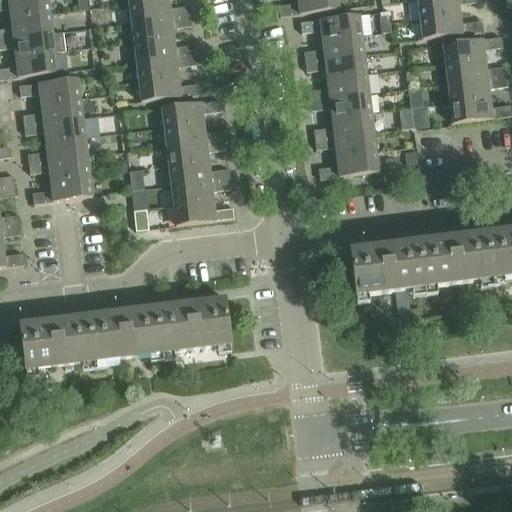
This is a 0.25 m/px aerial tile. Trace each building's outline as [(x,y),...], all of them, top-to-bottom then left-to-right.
[(0,13),(9,13),(10,22),(50,17),(47,0),(19,0),(0,2),(0,13)] [(337,0),(296,0),(298,7),(278,9),(280,20),(339,13),(337,0)] [(476,0),(441,0),(417,3),(420,22),(459,18),(458,8),(477,6),(476,0)] [(128,8),(131,27),(190,20),(188,10),(169,12),(168,3),(128,8)] [(0,33),(0,43),(52,37),(50,17),(10,22),(12,32),(0,33)] [(379,20),(381,37),(391,35),(389,18),(379,20)] [(459,18),(420,22),(422,43),(481,36),(479,25),(460,27),(459,18)] [(320,34),(322,44),(361,39),(359,19),(300,26),(301,37),(320,34)] [(131,27),(133,47),(173,42),(172,32),(191,30),(190,20),(131,27)] [(0,53),(14,52),(15,61),(55,56),(65,55),(62,36),(52,37),(0,43),(0,53)] [(364,58),(361,39),(322,44),(323,53),(304,56),(305,66),(364,58)] [(442,48),(445,68),(484,63),(483,54),(502,51),(501,40),(442,48)] [(133,47),(136,66),(194,59),(193,49),(174,51),(173,42),(133,47)] [(55,56),(15,61),(16,71),(0,72),(0,83),(57,77),(55,56)] [(325,73),(326,83),(366,78),(364,58),(305,66),(306,76),(325,73)] [(194,59),(136,66),(138,85),(178,80),(177,71),(196,68),(194,59)] [(445,68),(447,87),(506,80),(505,70),(485,73),(484,63),(445,68)] [(366,78),(326,83),(327,92),(308,95),(310,105),(368,97),(366,78)] [(178,80),(138,85),(141,106),(199,98),(198,88),(179,90),(178,80)] [(447,87),(450,107),(489,102),(488,93),(507,90),(506,80),(447,87)] [(39,98),(40,107),(80,103),(77,82),(19,89),(20,100),(39,98)] [(371,117),(368,97),(310,105),(311,114),(330,112),(331,122),(371,117)] [(489,102),(450,107),(452,127),(511,120),(509,109),(490,111),(489,102)] [(80,103),(40,107),(42,117),(22,119),(24,129),(82,122),(80,103)] [(161,111),(163,132),(203,127),(202,117),(221,115),(220,104),(161,111)] [(313,133),(314,143),(373,136),(371,117),(331,122),(332,131),(313,133)] [(44,137),(45,146),(85,141),(82,122),(24,129),(25,139),(44,137)] [(203,127),(163,132),(166,151),(225,144),(223,134),(204,136),(203,127)] [(373,136),(314,143),(315,153),(335,151),(336,161),(376,156),(373,136)] [(85,141),(45,146),(46,156),(27,158),(28,168),(87,161),(85,141)] [(166,151),(168,171),(208,166),(207,156),(226,154),(225,144),(166,151)] [(0,151),(0,162),(11,161),(10,150),(0,151)] [(376,156),(336,161),(337,170),(318,172),(319,183),(378,176),(376,156)] [(87,161),(28,168),(30,178),(49,176),(50,185),(90,180),(87,161)] [(168,171),(171,190),(230,183),(228,173),(209,175),(208,166),(168,171)] [(148,211),(146,172),(133,173),(135,212),(148,211)] [(0,191),(15,190),(13,180),(0,181),(0,191)] [(90,180),(50,185),(51,195),(32,197),(33,208),(92,201),(90,180)] [(171,190),(173,209),(213,205),(212,195),(231,193),(230,183),(171,190)] [(0,201),(16,200),(15,190),(0,191),(0,201)] [(213,205),(173,209),(176,230),(235,222),(233,211),(214,214),(213,205)] [(0,220),(0,231),(19,229),(18,219),(0,220)] [(21,239),(19,229),(0,231),(0,250),(3,250),(1,241),(21,239)] [(511,233),(486,236),(492,283),(511,280),(511,233)] [(486,236),(418,245),(423,291),(492,283),(486,236)] [(423,291),(418,245),(349,253),(354,300),(423,291)] [(3,250),(0,250),(0,271),(24,268),(23,257),(4,260),(3,250)] [(333,261),(335,277),(346,276),(344,260),(333,261)] [(156,310),(162,357),(230,348),(224,301),(156,310)] [(156,310),(87,318),(93,365),(162,357),(156,310)] [(93,365),(87,318),(19,327),(24,374),(93,365)]
